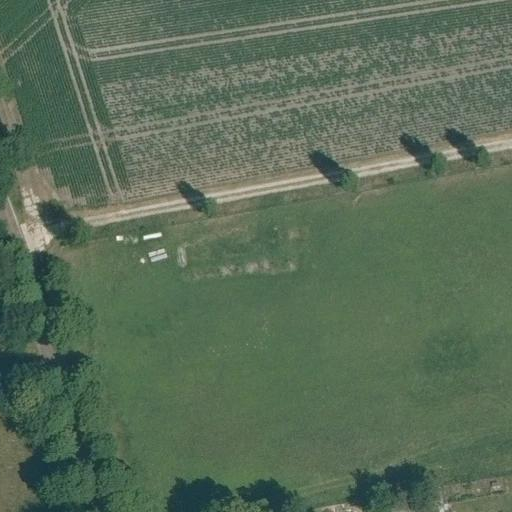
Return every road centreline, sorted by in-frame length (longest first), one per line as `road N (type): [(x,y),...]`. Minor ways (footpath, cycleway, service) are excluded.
road 1 (track): [(7,234),(511,144)]
road 2 (tertiary): [(98,511),(0,213)]
